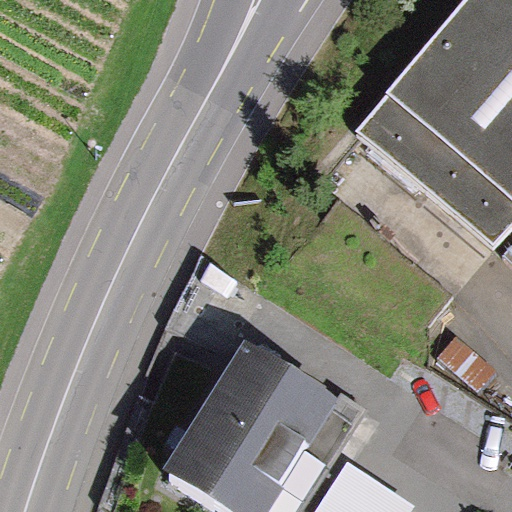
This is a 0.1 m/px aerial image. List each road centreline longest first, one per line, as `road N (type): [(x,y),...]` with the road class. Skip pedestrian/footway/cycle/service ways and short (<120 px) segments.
road 1 (tertiary): [(260,0),(107,289),(25,511)]
road 2 (residential): [(398,435),(511,505)]
